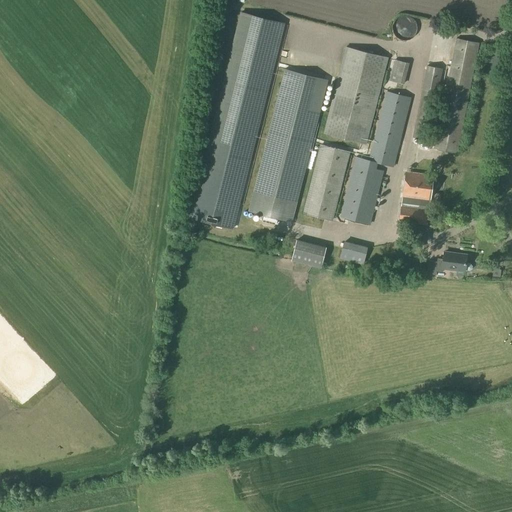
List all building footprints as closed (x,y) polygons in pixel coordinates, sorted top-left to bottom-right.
[(284,24),(241,13),(190,222),(233,233),(284,24)] [(416,28),(416,24),(414,21),(413,20),(411,18),(409,17),(407,16),(404,16),(402,16),(400,17),(398,18),(396,19),(394,23),(393,26),(392,28),(393,30),(393,32),(396,36),(399,39),(401,39),(404,40),(406,40),(409,39),(412,37),(414,35),(415,33),(416,30),(416,28)] [(457,153),(479,43),(456,39),(434,148),(457,153)] [(366,143),(387,59),(387,58),(346,48),(324,133),(365,144),(365,143),(366,143)] [(404,85),(409,64),(394,60),(389,81),(404,85)] [(428,140),(442,69),(427,66),(413,138),(428,140)] [(284,71),(266,140),(248,212),(261,216),(260,221),(278,225),(279,220),(292,223),(310,151),(328,82),(284,71)] [(393,167),(410,98),(387,92),(369,161),(356,157),(354,164),(350,182),(341,217),(369,224),(378,189),(383,171),(378,170),(376,169),(378,163),(393,167)] [(331,221),(349,152),(321,145),(304,214),(331,221)] [(406,172),(399,222),(427,225),(429,210),(430,201),(433,176),(406,172)] [(321,269),(327,247),(296,240),(291,261),(321,269)] [(464,271),(464,270),(469,271),(472,269),(472,266),(470,264),(465,263),(466,255),(444,252),(443,260),(437,259),(437,262),(429,261),(427,274),(436,275),(437,272),(442,272),(443,269),(464,271)]
